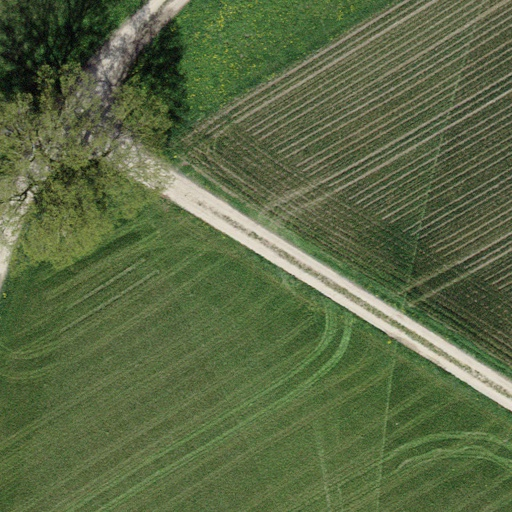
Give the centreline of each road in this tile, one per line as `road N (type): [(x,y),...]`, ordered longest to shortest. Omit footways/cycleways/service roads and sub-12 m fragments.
road 1 (track): [(511,400),(73,116)]
road 2 (track): [(0,238),(14,189),(118,52),(169,0)]
